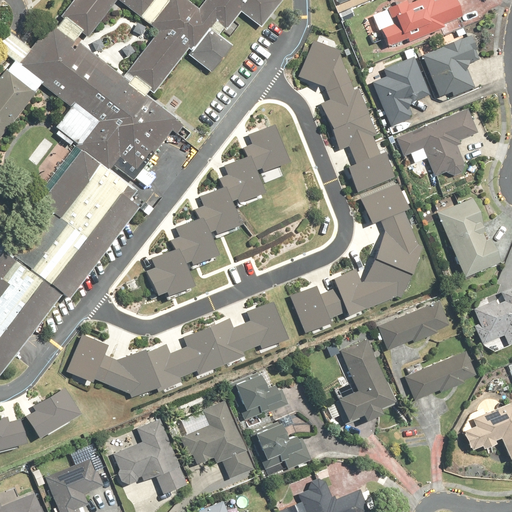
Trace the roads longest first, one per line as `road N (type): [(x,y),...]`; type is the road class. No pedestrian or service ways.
road 1 (residential): [(263,80),(300,104),(343,216),(341,243),(329,256),(154,324),(89,303)]
road 2 (residential): [(263,80),(89,303)]
road 3 (unknown): [(435,501),(367,452),(318,449)]
road 4 (residential): [(89,303),(29,379),(0,392)]
